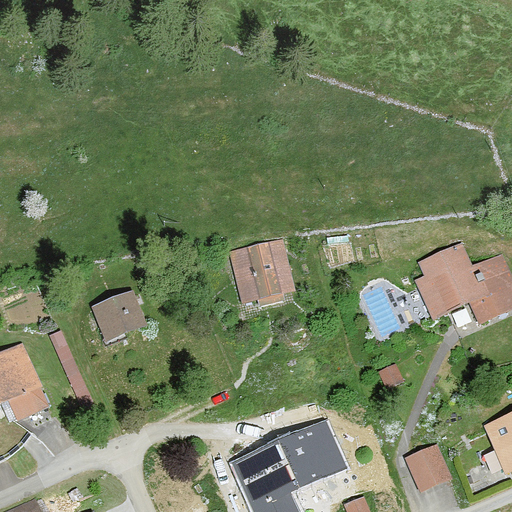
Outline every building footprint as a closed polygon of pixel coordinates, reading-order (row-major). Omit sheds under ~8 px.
[(230,253),(243,310),(256,307),(295,298),(283,242),(230,253)] [(511,263),(508,254),(473,269),(462,246),(420,264),(428,281),(415,286),(432,326),(476,307),(485,327),(511,314),(511,263)] [(92,314),(107,350),(148,333),(133,297),(92,314)] [(66,330),(55,334),(86,410),(98,405),(66,330)] [(45,407),(20,351),(0,359),(0,407),(7,423),(45,407)] [(396,369),(379,377),(389,399),(406,391),(396,369)] [(511,471),(511,419),(489,429),(509,473),(511,471)] [(0,420),(0,463),(5,461),(23,447),(30,436),(0,420)] [(324,424),(236,464),(257,511),(295,511),(287,492),(343,466),(324,424)] [(438,449),(407,464),(424,498),(454,483),(438,449)] [(376,511),(370,499),(346,510),(347,511),(376,511)]
